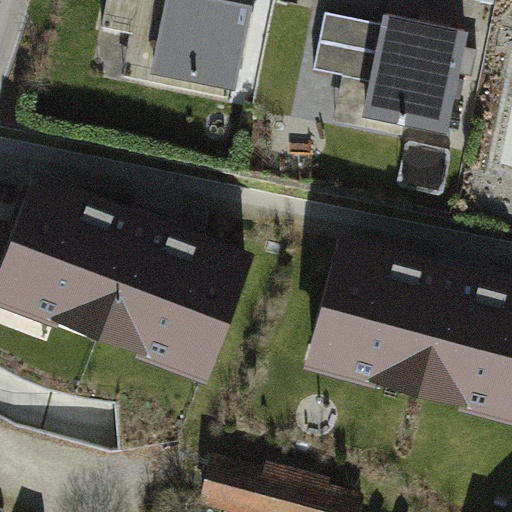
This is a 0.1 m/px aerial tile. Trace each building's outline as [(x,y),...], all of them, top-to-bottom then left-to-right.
[(255,0),(105,0),(102,18),(161,30),(154,63),(239,80),(255,0)] [(472,36),(328,7),(316,65),(375,77),(368,110),(453,127),(472,36)] [(258,242),(41,158),(0,261),(0,289),(208,370),(258,242)] [(511,268),(346,222),(309,354),(511,411),(511,268)] [(362,511),(369,485),(212,446),(197,506),(221,511),(362,511)]
